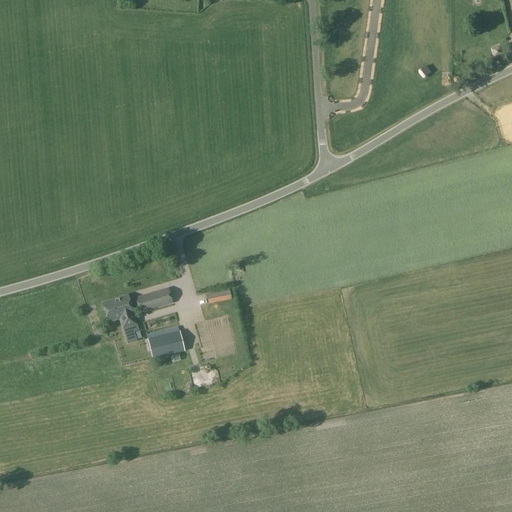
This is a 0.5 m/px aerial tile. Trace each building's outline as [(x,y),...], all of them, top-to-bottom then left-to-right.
[(501,46),(491,50),(495,60),(505,56),(501,46)] [(419,74),(423,79),(425,79),(427,77),(427,75),(424,70),(422,70),(420,72),(419,74)] [(112,281),(141,272),(138,264),(110,273),(112,281)] [(217,267),(190,273),(195,293),(221,287),(217,267)] [(246,269),(238,270),(240,282),(247,281),(246,269)] [(168,288),(135,298),(134,298),(139,314),(172,304),(168,288)] [(223,291),(206,296),(208,303),(225,298),(223,291)] [(93,311),(89,292),(85,293),(89,312),(93,311)] [(136,326),(133,314),(127,296),(102,304),(108,322),(119,319),(123,330),(136,326)] [(201,360),(231,355),(224,315),(194,320),(201,360)] [(184,352),(179,331),(147,339),(152,360),(184,352)] [(179,419),(225,411),(222,391),(165,401),(168,414),(177,413),(179,419)]
